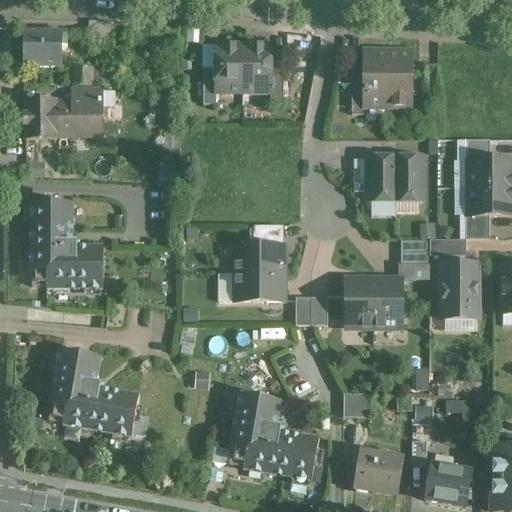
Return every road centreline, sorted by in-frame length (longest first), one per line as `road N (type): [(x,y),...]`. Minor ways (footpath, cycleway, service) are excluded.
road 1 (unknown): [(151,0),(122,258)]
road 2 (residential): [(327,217),(314,146),(335,12)]
road 3 (residential): [(335,12),(511,20)]
road 4 (residential): [(207,0),(335,12)]
